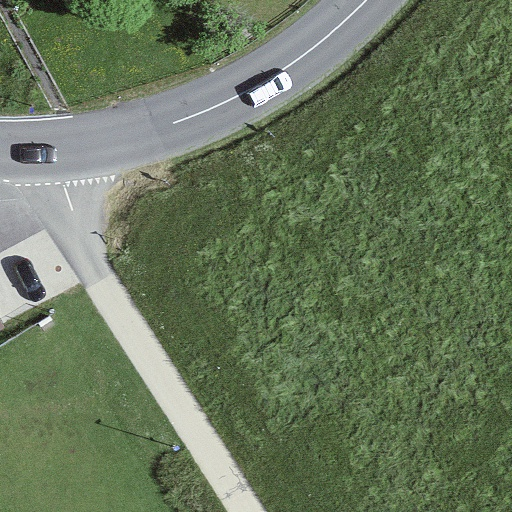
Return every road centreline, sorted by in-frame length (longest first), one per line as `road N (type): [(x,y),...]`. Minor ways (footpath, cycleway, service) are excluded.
road 1 (unclassified): [(54,148),(100,282),(247,511)]
road 2 (secondary): [(54,148),(150,129),(239,96),(367,0)]
